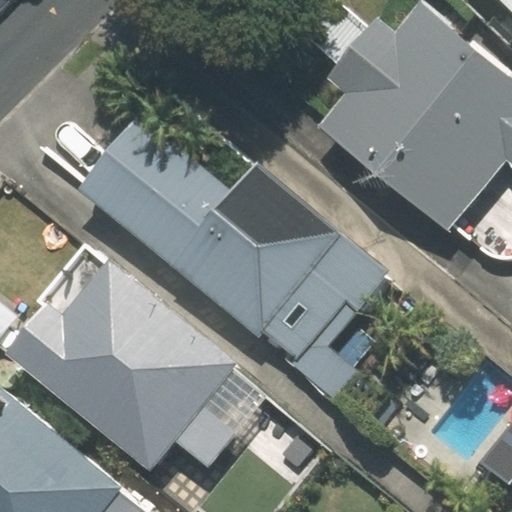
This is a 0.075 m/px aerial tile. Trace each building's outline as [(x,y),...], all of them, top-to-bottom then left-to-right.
[(511,0),(486,0),(511,24),(511,0)] [(511,91),(419,12),(392,43),(372,26),(322,84),(353,110),(326,143),(443,244),(508,168),(511,172),(511,91)] [(388,279),(260,174),(237,201),(144,124),(84,196),(339,406),(366,373),(333,346),(388,279)] [(272,406),(88,257),(4,361),(152,482),(179,450),(213,478),(272,406)] [(0,345),(19,319),(0,305),(0,345)] [(153,511),(0,395),(0,511),(153,511)]
